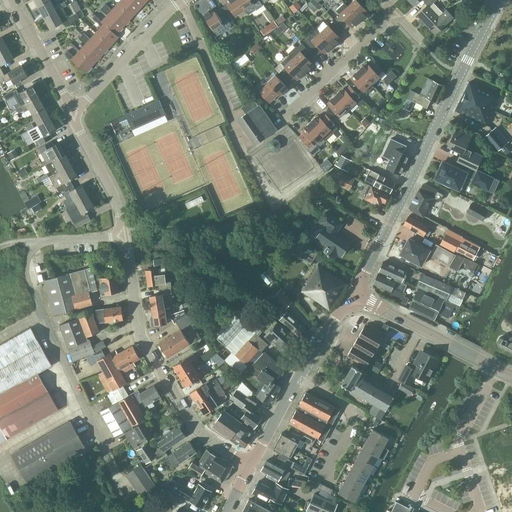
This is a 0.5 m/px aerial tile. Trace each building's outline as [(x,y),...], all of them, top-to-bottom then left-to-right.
[(132,17),(141,9),(131,0),(121,0),(118,4),(132,17)] [(131,0),(141,9),(148,0),(131,0)] [(234,15),(235,16),(244,10),(237,0),(225,0),(224,1),(227,5),(222,8),(229,19),(234,15)] [(237,0),(244,10),(248,16),(256,10),(255,9),(261,5),(258,0),(237,0)] [(314,0),(311,0),(307,5),(308,6),(313,11),(319,5),(317,3),(314,0)] [(356,0),(356,1),(355,0),(354,0),(347,7),(360,21),(365,17),(364,16),(368,13),(364,10),(369,5),(363,0),(356,0)] [(50,1),(38,7),(44,18),(56,12),(66,6),(64,2),(59,5),(58,3),(53,6),(50,1)] [(297,2),(289,8),(294,14),(301,7),(297,2)] [(124,26),(132,17),(118,4),(110,13),(124,26)] [(335,11),(339,15),(340,16),(335,20),(344,29),(348,25),(352,29),(355,25),(355,26),(360,21),(347,7),(343,4),(335,11)] [(435,35),(453,18),(446,10),(440,15),(439,14),(437,16),(429,8),(427,6),(417,16),(435,35)] [(208,12),(202,15),(217,36),(231,26),(227,20),(220,10),(215,13),(212,9),(208,12)] [(56,12),(44,18),(50,29),(62,23),(56,12)] [(69,25),(79,19),(76,13),(65,19),(69,25)] [(116,35),(124,26),(110,13),(102,22),(119,38),(116,35)] [(24,20),(29,28),(33,26),(28,17),(24,20)] [(280,18),(275,21),(278,26),(283,22),(280,18)] [(111,47),(119,38),(102,22),(101,22),(104,25),(96,33),(111,47)] [(327,26),(319,33),(333,48),(337,43),(340,39),(337,36),(341,32),(333,23),(328,27),(327,26)] [(265,28),(260,31),(264,36),(268,33),(265,28)] [(310,36),(308,37),(303,42),(316,56),(321,51),(324,55),(327,52),(328,52),(333,48),(319,33),(315,28),(308,34),(310,36)] [(103,56),(111,47),(96,33),(88,42),(103,56)] [(94,65),(103,56),(88,42),(80,51),(94,65)] [(309,62),(314,58),(301,44),(297,48),(295,47),(287,55),(288,56),(305,74),(310,69),(309,69),(313,66),(309,62)] [(391,55),(400,51),(397,44),(388,48),(391,55)] [(0,53),(0,64),(1,66),(13,60),(7,49),(0,53)] [(86,74),(94,65),(80,51),(72,60),(86,74)] [(280,64),(284,68),(280,73),(289,82),(293,78),(296,81),(300,78),(305,74),(288,56),(280,64)] [(362,66),(358,70),(371,84),(379,77),(378,76),(383,72),(374,62),(369,67),(366,63),(363,66),(362,66)] [(1,71),(0,71),(0,80),(1,82),(4,80),(6,83),(12,79),(15,84),(28,77),(22,66),(4,75),(1,71)] [(34,69),(28,72),(34,82),(39,79),(34,69)] [(353,82),(349,86),(350,88),(358,95),(362,91),(366,95),(374,87),(371,84),(358,70),(353,75),(350,79),(353,82)] [(386,76),(383,79),(388,85),(390,83),(396,77),(393,73),(391,71),(386,76)] [(267,85),(263,89),(259,92),(268,102),(276,94),(279,97),(283,94),(283,95),(288,90),(275,76),(266,84),(267,85)] [(410,91),(402,108),(410,112),(414,102),(426,108),(430,101),(435,103),(443,86),(427,79),(419,95),(410,91)] [(462,97),(455,111),(486,126),(493,111),(496,106),(494,105),(499,97),(469,83),(462,97)] [(16,89),(3,96),(6,101),(14,97),(17,103),(14,105),(16,109),(39,97),(33,86),(18,94),(16,89)] [(339,91),(334,96),(348,110),(356,102),(359,106),(364,102),(359,97),(358,95),(350,88),(346,92),(343,89),(339,92),(339,91)] [(330,108),(326,112),(334,121),(339,117),(340,118),(348,110),(334,96),(330,100),(330,101),(327,104),(330,108)] [(16,109),(18,113),(23,110),(24,112),(29,109),(33,115),(45,108),(39,97),(16,109)] [(242,108),(246,114),(237,120),(255,146),(277,130),(260,105),(258,106),(254,100),(242,108)] [(125,116),(126,116),(119,119),(122,126),(129,123),(131,129),(165,114),(159,101),(125,116)] [(33,115),(38,125),(39,126),(51,119),(45,108),(33,115)] [(314,119),(309,123),(322,137),(326,141),(334,133),(333,132),(337,128),(334,124),(325,115),(321,119),(317,116),(314,119)] [(28,131),(27,131),(36,147),(52,138),(50,134),(57,130),(51,119),(39,126),(38,125),(34,128),(28,131)] [(118,120),(107,125),(110,131),(118,128),(120,126),(118,120)] [(305,135),(300,139),(308,148),(307,149),(312,157),(319,150),(314,145),(322,137),(309,123),(304,128),(305,128),(301,131),(305,135)] [(455,130),(447,147),(460,153),(456,161),(476,170),(482,156),(465,149),(471,137),(455,130)] [(492,131),(486,136),(498,150),(506,155),(510,152),(504,145),(492,131)] [(391,139),(382,156),(390,160),(386,168),(400,175),(409,156),(400,152),(404,145),(391,139)] [(44,161),(41,163),(43,167),(48,163),(49,164),(53,161),(65,154),(63,149),(64,149),(65,147),(63,143),(61,143),(59,143),(53,147),(50,142),(38,149),(44,161)] [(16,151),(8,155),(11,160),(18,157),(16,151)] [(71,165),(65,154),(53,161),(57,168),(47,173),(49,178),(71,165)] [(338,162),(336,166),(344,170),(350,160),(341,156),(338,162)] [(448,188),(450,188),(451,186),(459,190),(459,189),(461,190),(466,181),(488,192),(495,179),(477,170),(474,177),(445,163),(443,168),(440,166),(435,179),(442,182),(441,184),(443,185),(445,186),(447,187),(448,188)] [(77,176),(71,165),(49,178),(55,188),(56,188),(58,192),(63,190),(73,185),(71,180),(77,176)] [(23,169),(18,172),(20,177),(26,174),(23,169)] [(367,176),(364,181),(389,194),(395,183),(370,170),(367,176)] [(355,180),(342,174),(337,185),(349,192),(355,180)] [(495,179),(488,192),(493,194),(499,181),(495,179)] [(64,202),(67,208),(88,196),(86,192),(87,191),(88,189),(86,186),(84,185),(83,186),(82,185),(75,189),(73,185),(63,190),(65,195),(68,200),(64,202)] [(418,190),(408,208),(423,217),(430,205),(436,208),(443,195),(437,192),(438,191),(427,185),(422,185),(420,190),(418,190)] [(381,202),(384,204),(388,196),(369,186),(365,194),(367,195),(365,200),(379,207),(381,202)] [(450,207),(466,215),(472,203),(456,195),(450,207)] [(94,207),(88,196),(67,208),(66,209),(76,228),(91,220),(86,212),(94,207)] [(201,196),(185,203),(187,209),(204,201),(201,196)] [(34,197),(29,200),(32,206),(37,203),(34,197)] [(39,211),(37,206),(28,211),(31,216),(39,211)] [(342,224),(325,212),(317,222),(323,226),(314,239),(325,246),(322,250),(334,259),(337,254),(341,256),(350,243),(335,233),(342,224)] [(424,235),(427,229),(429,226),(421,222),(421,223),(408,216),(403,226),(423,237),(424,235)] [(447,229),(439,244),(454,252),(454,250),(469,258),(475,245),(461,238),(462,237),(447,229)] [(284,247),(310,264),(318,253),(291,236),(284,247)] [(408,239),(400,255),(420,266),(427,255),(434,259),(435,258),(449,266),(455,255),(436,245),(432,252),(408,239)] [(455,256),(449,266),(458,271),(462,263),(466,265),(465,266),(474,271),(478,264),(456,254),(455,255),(455,256)] [(155,268),(146,269),(148,286),(159,285),(159,289),(161,289),(170,288),(171,288),(170,282),(166,283),(164,274),(167,274),(166,267),(165,258),(154,260),(155,268)] [(383,262),(378,273),(402,283),(403,282),(430,293),(430,292),(432,293),(431,294),(460,306),(465,293),(424,275),(424,274),(409,268),(405,277),(396,274),(398,269),(383,262)] [(301,292),(328,310),(345,284),(317,265),(305,283),(306,284),(301,292)] [(92,305),(89,293),(97,291),(91,268),(45,281),(54,315),(92,305)] [(264,269),(257,275),(265,284),(272,278),(264,269)] [(378,274),(373,284),(389,292),(387,296),(406,305),(408,302),(404,300),(406,296),(403,294),(407,285),(402,284),(402,285),(378,274)] [(99,284),(101,296),(119,293),(116,276),(100,279),(100,284),(99,284)] [(162,295),(150,297),(152,310),(164,308),(164,304),(168,304),(167,297),(172,297),(170,288),(161,289),(162,295)] [(281,288),(273,298),(285,309),(292,301),(283,293),(285,291),(281,288)] [(455,304),(444,300),(443,301),(418,289),(409,309),(435,321),(438,314),(448,319),(455,304)] [(98,323),(123,320),(121,307),(96,311),(98,323)] [(153,317),(150,318),(152,325),(155,327),(162,326),(162,324),(167,323),(166,320),(171,319),(170,314),(169,308),(164,308),(152,310),(153,317)] [(78,315),(79,318),(60,326),(73,361),(95,352),(106,346),(102,340),(92,346),(90,340),(88,340),(87,338),(100,332),(91,310),(78,315)] [(183,310),(170,314),(171,319),(174,323),(175,322),(187,316),(183,310)] [(195,310),(187,316),(191,322),(200,317),(195,310)] [(225,347),(246,325),(234,314),(214,336),(217,339),(225,347)] [(279,321),(297,337),(304,328),(291,316),(290,318),(285,314),(279,321)] [(176,322),(175,322),(180,330),(181,330),(192,323),(191,322),(187,316),(176,322)] [(292,336),(277,322),(264,336),(272,343),(273,341),(281,348),(292,336)] [(227,348),(232,353),(245,365),(254,355),(258,351),(260,352),(261,351),(267,344),(246,325),(225,347),(227,348)] [(362,328),(346,356),(364,367),(383,334),(370,326),(367,330),(362,328)] [(0,395),(38,374),(51,366),(30,329),(0,346),(0,395)] [(180,330),(158,344),(167,358),(189,344),(181,330),(180,330)] [(504,336),(500,337),(497,342),(499,346),(503,349),(507,347),(509,351),(511,352),(511,336),(508,338),(504,336)] [(97,361),(98,364),(113,391),(122,386),(126,384),(121,374),(135,366),(133,362),(139,359),(132,347),(118,354),(116,351),(97,361)] [(221,355),(226,359),(232,353),(227,348),(226,349),(225,348),(219,354),(221,355)] [(212,355),(209,350),(200,356),(203,361),(212,355)] [(254,355),(245,365),(247,367),(249,363),(261,371),(262,370),(274,378),(276,380),(284,369),(264,352),(263,353),(261,351),(260,352),(258,351),(254,355)] [(405,365),(398,379),(410,385),(414,375),(426,381),(436,361),(420,352),(412,368),(405,365)] [(226,359),(224,360),(225,361),(240,375),(244,370),(245,369),(247,367),(245,365),(232,353),(226,359)] [(173,367),(179,377),(194,368),(191,363),(197,359),(193,354),(173,367)] [(396,392),(365,374),(351,366),(341,385),(374,404),(369,413),(376,418),(380,420),(396,392)] [(203,370),(198,373),(194,368),(179,377),(185,387),(206,375),(203,370)] [(258,389),(254,394),(268,404),(273,396),(280,387),(271,381),(274,378),(262,370),(261,371),(257,377),(256,378),(260,380),(256,387),(258,389)] [(230,377),(237,386),(242,382),(236,373),(230,377)] [(0,395),(0,426),(7,439),(59,410),(38,374),(0,395)] [(207,381),(189,393),(197,404),(219,390),(217,387),(219,386),(225,381),(222,376),(211,384),(207,381)] [(398,388),(410,395),(414,389),(401,382),(398,388)] [(229,400),(233,402),(246,411),(240,419),(246,424),(247,422),(254,427),(261,418),(258,417),(260,413),(256,410),(255,412),(250,409),(251,407),(253,408),(256,404),(249,399),(248,399),(252,393),(243,383),(236,390),(229,400)] [(122,386),(113,391),(107,394),(113,404),(100,412),(115,436),(145,419),(137,404),(143,401),(146,405),(160,397),(153,386),(139,394),(137,391),(128,396),(122,386)] [(219,390),(197,404),(204,415),(217,406),(213,400),(224,393),(219,386),(217,387),(219,390)] [(295,410),(295,411),(289,423),(322,441),(339,410),(305,392),(298,405),(295,410)] [(419,392),(415,397),(421,401),(424,395),(419,392)] [(229,400),(225,407),(228,409),(233,402),(229,400)] [(226,437),(235,444),(237,442),(244,447),(250,439),(248,438),(253,432),(224,411),(222,414),(218,411),(207,423),(217,430),(215,431),(225,439),(226,437)] [(27,483),(47,472),(49,475),(53,472),(51,469),(86,450),(70,422),(11,455),(27,483)] [(133,429),(142,444),(153,437),(145,422),(133,429)] [(160,445),(155,452),(158,457),(165,452),(164,451),(185,437),(178,426),(170,431),(169,430),(167,430),(165,431),(164,432),(163,434),(164,435),(163,436),(164,438),(158,442),(160,445)] [(372,430),(367,439),(383,447),(388,438),(372,430)] [(282,433),(272,450),(280,454),(277,458),(285,462),(286,460),(288,461),(292,453),(297,456),(304,443),(309,445),(312,440),(304,436),(302,438),(291,432),(289,437),(282,433)] [(367,439),(362,448),(378,456),(384,459),(389,450),(383,447),(367,439)] [(189,442),(165,458),(173,468),(196,453),(189,442)] [(137,450),(144,460),(146,464),(156,457),(147,444),(137,450)] [(373,465),(378,456),(362,448),(358,457),(373,465)] [(501,448),(488,450),(490,459),(502,457),(501,448)] [(124,454),(132,466),(139,462),(131,450),(124,454)] [(198,463),(193,460),(188,468),(201,476),(203,471),(208,474),(208,475),(221,483),(232,466),(206,450),(198,463)] [(368,474),(373,465),(358,457),(353,466),(368,474)] [(267,475),(266,477),(277,483),(283,486),(286,480),(280,476),(284,470),(266,461),(260,472),(267,475)] [(290,467),(301,473),(304,468),(293,462),(290,467)] [(156,486),(141,464),(126,475),(141,497),(156,486)] [(364,483),(368,474),(353,466),(348,475),(364,483)] [(359,492),(364,483),(348,475),(343,484),(359,492)] [(289,478),(287,486),(301,487),(303,481),(289,478)] [(164,489),(177,496),(178,494),(201,508),(211,492),(198,484),(194,492),(177,482),(177,483),(170,479),(160,485),(165,488),(164,489)] [(330,495),(333,490),(318,482),(317,484),(308,479),(306,482),(330,495)] [(254,486),(252,491),(253,491),(252,493),(268,501),(269,498),(277,502),(282,505),(286,495),(289,489),(283,486),(277,483),(276,483),(273,488),(267,485),(266,486),(258,482),(256,487),(254,486)] [(354,501),(359,492),(343,484),(338,493),(354,501)] [(182,499),(177,496),(164,489),(160,496),(164,499),(178,507),(182,499)] [(308,511),(332,511),(336,504),(313,495),(306,511),(308,511)] [(290,496),(285,500),(289,506),(294,502),(290,496)] [(272,511),(248,499),(241,511),(280,511),(273,508),(272,511)] [(420,511),(397,500),(390,511),(420,511)]
